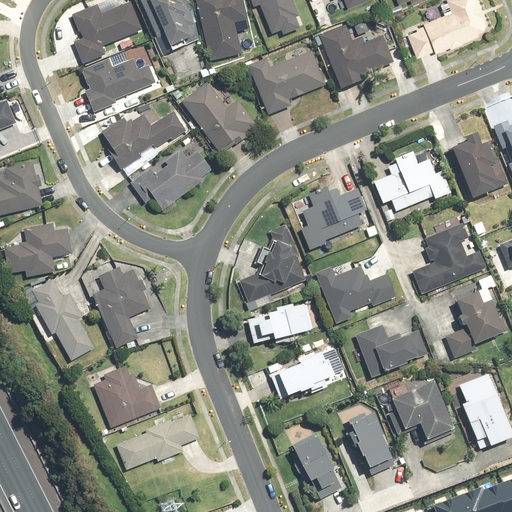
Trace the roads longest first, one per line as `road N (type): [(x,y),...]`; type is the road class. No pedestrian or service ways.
road 1 (residential): [(203,261),(234,200),(278,159),(511,61)]
road 2 (residential): [(42,0),(31,20),(30,65),(85,188),(128,232),(203,261)]
road 3 (residential): [(269,511),(202,329),(203,261)]
